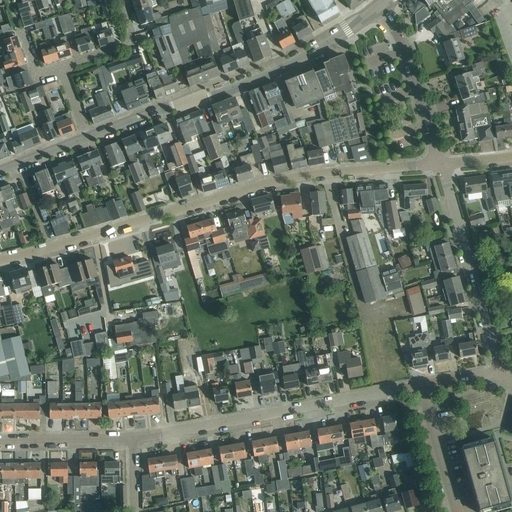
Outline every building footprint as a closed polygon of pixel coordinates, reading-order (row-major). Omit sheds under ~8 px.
[(24,27),(34,24),(30,12),(27,3),(35,0),(21,0),(22,3),(17,5),(24,27)] [(35,0),(38,11),(49,8),(46,0),(35,0)] [(74,0),(76,4),(78,9),(87,6),(85,0),(74,0)] [(136,12),(151,7),(153,6),(151,0),(132,0),(133,1),(136,12)] [(198,0),(199,3),(200,7),(203,16),(210,14),(218,12),(229,9),(235,7),(232,0),(198,0)] [(234,0),(240,21),(256,16),(250,0),(234,0)] [(278,0),(274,2),(283,18),(295,11),(294,9),(297,7),(294,2),(291,4),(289,0),(286,0),(282,3),(280,0),(278,0)] [(307,0),(321,24),(340,13),(332,0),(307,0)] [(344,0),(350,6),(353,10),(365,0),(344,0)] [(450,26),(469,11),(462,3),(464,2),(462,0),(423,0),(429,7),(432,4),(441,15),(439,16),(445,24),(447,22),(450,26)] [(113,18),(108,2),(101,4),(106,20),(113,18)] [(187,7),(188,11),(200,7),(199,3),(187,7)] [(140,25),(155,21),(161,19),(161,18),(159,13),(153,14),(151,7),(136,12),(140,25)] [(203,16),(200,7),(188,11),(183,13),(169,17),(172,33),(183,63),(181,64),(184,73),(190,87),(198,84),(199,83),(199,82),(208,78),(210,78),(210,79),(220,76),(216,66),(212,52),(213,52),(203,16)] [(64,15),(69,32),(75,30),(70,13),(64,15)] [(203,16),(213,52),(220,49),(214,31),(214,28),(211,19),(210,14),(203,16)] [(58,17),(63,34),(69,32),(64,15),(58,17)] [(170,24),(168,16),(161,18),(161,19),(155,21),(158,28),(170,24)] [(293,29),(299,40),(312,33),(305,22),(302,16),(297,19),(300,25),(293,29)] [(282,50),(295,42),(288,30),(282,18),(273,23),(280,34),(275,37),(282,50)] [(47,20),(48,26),(49,29),(52,38),(58,36),(55,27),(54,24),(52,24),(51,19),(47,20)] [(436,20),(428,26),(433,33),(435,31),(444,43),(451,63),(460,60),(464,59),(458,40),(462,38),(463,39),(478,34),(477,31),(475,26),(474,26),(460,31),(448,35),(441,26),(443,25),(438,19),(436,20)] [(36,30),(48,26),(47,20),(34,24),(36,30)] [(231,47),(240,68),(249,65),(246,55),(242,46),(247,44),(239,21),(234,23),(232,27),(238,44),(231,47)] [(95,26),(91,27),(93,35),(97,34),(98,37),(97,37),(98,38),(101,47),(114,43),(110,30),(108,22),(101,24),(103,29),(96,31),(95,26)] [(155,39),(171,33),(170,24),(158,28),(152,30),(155,39)] [(75,36),(77,44),(80,53),(93,49),(89,36),(87,29),(80,31),(81,34),(75,36)] [(248,42),(256,62),(271,56),(264,36),(263,36),(262,32),(256,34),(255,30),(245,34),(248,42)] [(171,33),(155,39),(163,60),(162,60),(162,61),(163,61),(167,69),(181,64),(183,63),(172,33),(171,33)] [(0,48),(6,47),(8,54),(21,50),(17,37),(4,41),(0,42),(0,48)] [(62,45),(55,47),(58,60),(72,56),(69,46),(68,43),(66,37),(60,38),(62,45)] [(48,50),(46,43),(40,45),(42,51),(46,64),(58,60),(55,47),(48,50)] [(220,60),(225,74),(240,68),(231,47),(222,50),(225,58),(220,60)] [(21,50),(8,54),(10,62),(3,64),(5,69),(11,67),(11,68),(25,64),(21,50)] [(139,55),(132,57),(137,73),(144,71),(139,55)] [(297,76),(285,80),(296,109),(302,107),(303,110),(317,105),(321,119),(322,123),(328,122),(334,144),(348,141),(359,138),(353,115),(351,116),(348,105),(356,102),(352,91),(354,91),(347,73),(350,72),(343,56),(323,64),(324,65),(317,68),(318,70),(314,72),(313,69),(301,74),(302,76),(298,78),(297,76)] [(459,89),(459,90),(473,85),(471,78),(482,75),(480,69),(485,68),(483,61),(471,65),(473,71),(455,77),(457,83),(455,85),(456,89),(459,89)] [(89,111),(94,124),(114,116),(111,107),(106,92),(108,91),(104,78),(102,69),(101,67),(97,68),(94,69),(94,70),(93,70),(94,75),(98,74),(100,81),(102,89),(95,91),(96,95),(95,95),(100,107),(89,111)] [(154,92),(157,100),(165,97),(156,72),(155,70),(144,75),(151,93),(154,92)] [(156,72),(165,97),(180,91),(173,74),(168,76),(166,71),(163,70),(156,72)] [(6,79),(8,84),(9,87),(10,89),(12,90),(14,90),(18,89),(32,85),(27,71),(14,75),(14,76),(6,79)] [(137,103),(138,107),(150,102),(146,92),(149,91),(144,78),(132,83),(133,83),(140,102),(137,103)] [(60,88),(57,81),(42,87),(44,94),(60,88)] [(287,101),(282,88),(278,89),(275,82),(263,87),(266,97),(267,100),(274,97),(277,103),(282,101),(282,102),(279,103),(288,125),(295,122),(287,101)] [(122,95),(128,111),(138,107),(137,103),(140,102),(133,83),(127,85),(130,92),(122,95)] [(479,94),(476,84),(473,85),(459,90),(457,91),(459,95),(461,95),(464,106),(486,102),(490,100),(488,93),(484,94),(483,93),(479,94)] [(247,93),(251,102),(255,116),(257,115),(262,128),(274,124),(269,111),(269,110),(264,97),(260,88),(247,93)] [(36,89),(28,91),(31,99),(39,96),(36,89)] [(27,91),(19,94),(26,113),(34,110),(30,99),(31,99),(28,91),(27,92),(27,91)] [(504,127),(505,137),(511,136),(511,126),(510,117),(510,111),(506,112),(505,103),(504,95),(499,96),(501,104),(500,104),(502,113),(494,115),(494,119),(503,118),(504,127)] [(240,110),(235,98),(223,102),(231,122),(237,119),(238,123),(243,121),(248,133),(248,135),(254,132),(254,131),(249,118),(246,108),(240,110)] [(216,134),(215,134),(216,136),(217,135),(222,133),(220,126),(231,122),(223,102),(212,106),(217,119),(211,121),(216,134)] [(479,142),(493,139),(490,126),(486,102),(464,106),(455,107),(462,142),(474,139),(479,138),(479,142)] [(45,132),(48,141),(59,138),(55,128),(53,122),(56,121),(51,109),(42,112),(47,123),(42,125),(45,132)] [(202,111),(190,115),(195,128),(198,135),(209,130),(202,111)] [(57,124),(58,127),(61,136),(75,131),(68,113),(62,116),(64,121),(57,124)] [(0,116),(0,123),(3,133),(10,130),(5,115),(0,116)] [(198,135),(195,128),(190,115),(175,121),(184,144),(192,141),(191,138),(198,135)] [(315,131),(320,148),(334,144),(328,122),(322,123),(307,127),(299,129),(300,135),(315,131)] [(295,123),(287,126),(276,130),(278,136),(289,132),(289,131),(297,128),(295,123)] [(495,123),(495,129),(497,139),(505,137),(504,127),(502,128),(502,123),(495,123)] [(16,130),(23,151),(41,144),(36,130),(35,130),(33,124),(16,130)] [(178,167),(188,163),(186,158),(180,142),(174,145),(166,124),(153,129),(160,145),(166,142),(168,147),(170,146),(178,167)] [(12,145),(15,154),(23,151),(16,130),(15,130),(15,128),(10,130),(13,137),(9,138),(12,145)] [(153,147),(160,145),(153,129),(141,134),(143,140),(137,142),(143,157),(155,152),(153,147)] [(4,134),(0,135),(0,159),(9,156),(4,143),(7,142),(4,134)] [(212,161),(220,157),(224,156),(217,135),(216,136),(215,134),(204,138),(212,161)] [(265,136),(257,139),(259,144),(261,149),(269,146),(268,143),(273,141),(271,134),(265,136)] [(143,157),(137,142),(135,136),(122,141),(131,165),(129,166),(136,183),(145,180),(134,153),(140,151),(143,157)] [(359,138),(348,141),(349,148),(360,145),(359,138)] [(248,145),(246,139),(238,142),(240,148),(248,145)] [(292,142),(291,139),(285,140),(290,161),(292,170),(299,168),(295,150),(294,150),(292,142)] [(295,150),(299,168),(308,166),(305,157),(304,154),(303,148),(301,148),(300,140),(292,142),(294,150),(295,150)] [(103,148),(107,157),(111,167),(126,162),(122,152),(118,142),(103,148)] [(239,183),(253,178),(250,165),(256,164),(263,162),(260,151),(262,151),(261,149),(259,144),(251,146),(253,153),(240,157),(243,167),(235,169),(239,183)] [(272,160),(275,174),(288,171),(282,149),(274,151),(273,148),(269,150),(271,160),(272,160)] [(97,150),(87,154),(98,183),(99,183),(99,185),(105,183),(98,165),(103,164),(97,150)] [(307,152),(309,166),(324,163),(322,150),(307,152)] [(203,151),(193,155),(195,161),(206,157),(203,151)] [(98,183),(87,154),(77,158),(83,172),(88,170),(90,176),(85,178),(89,187),(98,183)] [(198,172),(204,193),(216,189),(212,174),(206,176),(203,167),(198,168),(195,161),(193,155),(186,158),(188,163),(192,174),(198,172)] [(212,174),(216,189),(229,185),(224,168),(229,167),(226,157),(226,155),(224,156),(220,157),(221,162),(215,163),(218,173),(212,174)] [(72,160),(62,164),(74,194),(79,192),(76,184),(81,183),(76,169),(72,160)] [(74,194),(62,164),(52,168),(58,183),(62,181),(68,196),(69,200),(66,201),(69,207),(77,204),(74,194)] [(150,177),(164,172),(162,166),(148,171),(150,177)] [(32,176),(35,185),(40,196),(55,190),(51,179),(47,170),(32,176)] [(164,174),(167,181),(170,190),(178,187),(182,199),(191,196),(190,194),(195,192),(191,183),(188,175),(176,180),(173,171),(164,174)] [(511,199),(511,171),(491,175),(493,185),(494,193),(496,201),(508,200),(508,198),(510,198),(511,199)] [(483,200),(487,199),(490,209),(495,208),(492,198),(491,198),(490,188),(486,189),(484,176),(464,179),(466,195),(482,192),(483,200)] [(10,184),(0,187),(0,189),(10,213),(15,211),(11,199),(16,198),(13,192),(14,191),(13,189),(13,190),(10,184)] [(375,187),(373,187),(375,206),(380,205),(380,200),(388,200),(387,184),(375,185),(375,187)] [(403,186),(405,210),(415,209),(414,199),(419,198),(419,196),(427,195),(426,184),(403,186)] [(356,187),(355,187),(356,188),(357,193),(357,194),(358,200),(358,201),(360,206),(360,207),(361,212),(361,213),(362,213),(366,213),(368,213),(376,212),(375,206),(373,187),(375,187),(375,185),(363,186),(356,187)] [(0,216),(0,224),(2,230),(15,225),(11,217),(9,213),(10,213),(0,189),(0,206),(3,215),(0,216)] [(347,244),(365,304),(386,298),(373,254),(363,220),(362,219),(361,219),(360,209),(357,210),(356,203),(353,203),(352,189),(340,191),(342,205),(347,205),(348,219),(354,219),(354,221),(351,221),(352,225),(353,227),(352,227),(354,235),(346,238),(347,244)] [(134,200),(138,213),(146,210),(139,191),(131,194),(134,200)] [(311,194),(312,204),(313,215),(326,213),(325,202),(323,192),(311,194)] [(19,196),(24,210),(31,207),(26,193),(19,196)] [(251,200),(255,214),(274,209),(271,195),(251,200)] [(299,195),(281,197),(282,207),(283,214),(286,213),(286,216),(293,215),(293,218),(301,218),(300,205),(299,195)] [(438,210),(435,198),(426,200),(429,213),(438,210)] [(122,202),(121,201),(116,203),(114,199),(106,203),(113,221),(120,219),(120,218),(127,216),(122,202)] [(395,201),(385,203),(387,213),(385,213),(389,231),(403,228),(402,222),(399,222),(397,211),(395,201)] [(82,214),(87,228),(101,224),(95,209),(93,203),(86,206),(88,212),(82,214)] [(95,209),(101,224),(112,221),(107,207),(103,208),(103,206),(95,209)] [(249,239),(254,238),(255,242),(258,241),(252,219),(246,221),(243,210),(226,215),(229,225),(232,235),(240,233),(242,233),(246,232),(246,231),(247,231),(249,239)] [(10,213),(9,213),(11,217),(15,225),(20,223),(16,211),(10,213)] [(398,213),(403,224),(411,222),(407,211),(399,212),(398,213)] [(483,214),(479,215),(469,218),(471,226),(485,222),(488,221),(486,213),(483,214)] [(50,221),(56,237),(71,233),(65,216),(50,221)] [(213,219),(200,223),(206,244),(213,242),(214,244),(219,243),(221,252),(224,260),(231,258),(223,229),(217,230),(216,229),(213,219)] [(265,235),(261,220),(253,222),(257,237),(265,235)] [(190,260),(194,271),(196,279),(202,277),(197,259),(193,247),(206,244),(200,223),(187,227),(190,239),(185,240),(184,240),(190,260)] [(430,251),(433,261),(452,256),(449,243),(440,245),(439,240),(429,243),(425,244),(427,252),(430,251)] [(253,251),(260,249),(258,241),(250,243),(253,251)] [(156,248),(159,258),(161,264),(176,260),(171,244),(156,248)] [(322,245),(316,246),(323,269),(328,268),(322,245)] [(323,269),(316,246),(301,250),(308,274),(323,269)] [(204,256),(208,270),(214,268),(210,255),(204,256)] [(336,259),(333,260),(334,264),(337,263),(337,264),(343,263),(341,255),(335,256),(336,259)] [(406,256),(398,260),(402,268),(410,265),(406,256)] [(433,272),(435,279),(449,275),(448,270),(456,268),(452,256),(433,261),(436,271),(433,272)] [(130,257),(113,262),(118,276),(132,272),(134,281),(153,275),(149,261),(133,265),(130,257)] [(84,262),(81,263),(86,280),(87,280),(89,286),(95,284),(96,289),(101,288),(99,278),(98,276),(97,276),(92,260),(91,260),(91,258),(84,260),(84,262)] [(50,267),(47,267),(52,285),(58,283),(60,288),(70,285),(65,268),(59,270),(58,264),(57,265),(56,262),(49,264),(50,267)] [(71,266),(65,268),(70,285),(76,283),(86,280),(81,263),(78,264),(78,262),(71,264),(72,266),(71,266)] [(52,285),(47,267),(44,268),(43,266),(37,268),(37,270),(36,271),(44,298),(55,294),(52,285)] [(156,268),(160,284),(167,282),(162,266),(156,268)] [(15,290),(16,294),(22,293),(23,293),(32,290),(32,288),(40,286),(36,271),(28,274),(26,269),(10,273),(15,290)] [(396,269),(380,273),(386,293),(402,289),(396,269)] [(238,280),(242,291),(270,283),(267,272),(238,280)] [(442,290),(444,296),(462,290),(458,277),(444,281),(446,289),(442,290)] [(435,279),(421,283),(422,289),(437,285),(435,279)] [(404,286),(406,290),(406,291),(419,286),(418,286),(421,285),(419,281),(404,286)] [(5,317),(7,326),(17,324),(13,306),(12,305),(0,307),(0,305),(0,297),(5,297),(4,288),(5,288),(5,286),(3,286),(2,282),(0,282),(0,316),(2,316),(0,310),(3,310),(4,317),(5,317)] [(167,282),(160,284),(165,302),(179,300),(177,289),(169,290),(167,282)] [(242,291),(239,283),(220,288),(222,297),(242,291)] [(406,291),(406,290),(405,290),(412,316),(426,312),(419,286),(406,291)] [(462,290),(444,296),(445,300),(449,299),(451,307),(465,302),(462,290)] [(161,308),(159,298),(147,301),(149,311),(161,308)] [(85,301),(87,307),(94,305),(92,299),(85,301)] [(207,304),(209,310),(225,306),(223,299),(214,301),(214,302),(207,304)] [(425,300),(428,308),(429,316),(444,313),(443,305),(430,308),(427,299),(425,300)] [(24,318),(20,304),(13,306),(17,324),(28,321),(27,317),(24,318)] [(91,313),(90,307),(77,311),(79,317),(91,313)] [(76,316),(74,309),(68,311),(70,317),(76,316)] [(462,317),(460,309),(447,311),(449,320),(462,317)] [(134,323),(115,326),(116,334),(117,344),(129,343),(129,346),(153,342),(150,320),(158,319),(157,311),(143,313),(144,321),(138,322),(138,323),(134,324),(134,323)] [(427,330),(424,315),(416,317),(413,318),(414,323),(420,322),(422,331),(427,330)] [(442,322),(444,338),(452,337),(449,321),(442,322)] [(106,332),(95,334),(98,353),(110,351),(106,332)] [(415,369),(422,368),(421,365),(428,364),(425,348),(431,347),(428,332),(415,335),(416,342),(409,343),(413,366),(414,366),(415,369)] [(328,337),(330,347),(338,345),(336,333),(328,334),(328,337)] [(458,343),(459,348),(460,358),(478,354),(474,333),(469,334),(471,343),(465,344),(465,342),(462,340),(459,341),(458,343)] [(0,380),(31,381),(29,366),(21,337),(2,341),(1,335),(0,335),(0,380)] [(61,336),(55,338),(59,350),(65,349),(61,336)] [(434,349),(435,352),(436,362),(451,359),(447,340),(441,341),(442,348),(434,349)] [(274,355),(285,353),(283,341),(272,343),(274,355)] [(31,342),(25,344),(27,351),(33,350),(31,342)] [(95,354),(93,342),(83,344),(85,356),(95,354)] [(262,363),(261,358),(262,357),(260,345),(248,347),(250,360),(252,359),(253,364),(262,363)] [(71,348),(65,350),(67,358),(73,356),(71,348)] [(114,351),(116,363),(128,361),(126,349),(114,351)] [(337,353),(338,358),(340,368),(347,367),(349,378),(362,376),(359,358),(351,359),(349,350),(337,353)] [(222,352),(202,356),(205,375),(215,373),(213,363),(214,363),(214,362),(224,360),(222,352)] [(305,352),(298,353),(300,363),(300,366),(304,365),(307,362),(305,352)] [(320,383),(332,381),(330,366),(333,365),(331,353),(315,356),(320,383)] [(104,375),(106,393),(111,393),(109,374),(109,369),(116,369),(114,354),(102,356),(104,375)] [(304,365),(305,371),(308,386),(320,383),(315,356),(306,358),(307,362),(304,365)] [(86,359),(87,367),(100,367),(99,358),(86,359)] [(232,361),(227,362),(229,374),(233,373),(239,372),(237,364),(233,365),(232,361)] [(243,363),(245,374),(253,373),(251,362),(243,363)] [(285,390),(300,387),(297,375),(301,374),(300,363),(282,366),(284,376),(282,376),(285,390)] [(267,372),(259,373),(258,375),(261,394),(263,394),(263,396),(269,395),(269,393),(277,391),(275,380),(278,379),(277,372),(269,373),(267,372)] [(173,395),(173,400),(175,410),(188,407),(182,374),(182,375),(175,376),(178,395),(173,395)] [(188,374),(182,374),(188,407),(200,405),(198,391),(191,392),(189,387),(190,387),(189,379),(188,374)] [(240,374),(229,376),(231,385),(235,384),(237,399),(252,396),(250,381),(242,383),(242,382),(240,374)] [(48,394),(57,393),(56,379),(48,380),(48,394)] [(75,404),(76,418),(88,418),(88,404),(82,404),(82,381),(75,381),(75,404)] [(169,383),(162,384),(164,396),(171,395),(169,383)] [(215,403),(222,401),(222,403),(228,402),(228,400),(229,400),(227,388),(219,389),(218,383),(212,384),(215,403)] [(126,402),(120,402),(122,416),(135,415),(133,401),(132,395),(125,396),(126,402)] [(27,404),(27,419),(40,419),(40,415),(46,415),(45,405),(45,397),(40,397),(40,400),(34,400),(34,404),(27,404)] [(146,399),(147,414),(160,412),(158,398),(146,399)] [(133,401),(135,415),(147,414),(146,399),(133,401)] [(107,404),(108,408),(109,418),(122,416),(120,402),(107,404)] [(2,404),(2,419),(15,419),(15,404),(2,404)] [(15,404),(15,419),(27,419),(27,404),(15,404)] [(50,404),(50,419),(63,419),(63,404),(50,404)] [(63,404),(63,419),(76,418),(75,404),(63,404)] [(88,404),(88,418),(101,418),(101,404),(88,404)] [(385,435),(381,436),(383,446),(389,445),(387,437),(392,436),(393,441),(399,440),(395,416),(382,418),(385,435)] [(362,422),(365,443),(366,443),(364,436),(370,435),(372,448),(383,446),(381,436),(377,436),(374,419),(362,422)] [(353,441),(348,441),(351,456),(351,457),(359,455),(357,445),(365,443),(362,422),(349,424),(352,438),(353,438),(353,441)] [(342,425),(329,428),(332,442),(338,441),(344,440),(343,435),(342,425)] [(319,442),(315,443),(316,452),(333,449),(332,442),(329,428),(317,430),(319,440),(319,442)] [(297,434),(299,448),(312,446),(311,441),(309,431),(297,434)] [(288,453),(283,453),(284,460),(285,460),(289,459),(288,456),(300,454),(299,448),(297,434),(284,436),(287,450),(288,453)] [(276,437),(264,440),(266,454),(279,452),(278,447),(276,437)] [(254,456),(258,455),(259,463),(268,462),(266,454),(264,440),(252,442),(253,452),(254,456)] [(480,511),(511,502),(494,442),(463,451),(480,511)] [(244,443),(232,446),(234,460),(246,458),(244,443)] [(219,448),(221,458),(222,462),(234,460),(232,446),(219,448)] [(211,449),(198,452),(201,466),(214,463),(211,449)] [(194,467),(194,468),(195,476),(202,475),(201,466),(198,452),(186,454),(188,464),(189,468),(194,467)] [(405,461),(407,468),(415,466),(411,452),(404,454),(404,453),(391,456),(394,464),(405,461)] [(283,453),(279,454),(280,461),(278,461),(281,479),(288,478),(285,460),(284,460),(283,453)] [(322,453),(317,454),(317,456),(320,471),(327,470),(324,453),(322,453)] [(176,455),(162,457),(164,471),(171,469),(172,475),(178,474),(178,469),(176,455)] [(313,457),(310,457),(312,473),(320,471),(317,456),(313,457)] [(142,479),(142,492),(155,490),(154,478),(164,476),(164,471),(162,457),(147,459),(149,473),(150,473),(150,475),(142,476),(142,479)] [(373,460),(375,467),(382,465),(380,458),(373,460)] [(247,476),(254,475),(251,460),(244,461),(247,476)] [(105,475),(101,475),(101,484),(120,483),(120,462),(105,463),(105,475)] [(68,494),(74,494),(73,476),(68,476),(68,463),(51,463),(51,477),(59,476),(59,484),(67,484),(68,494)] [(97,463),(80,463),(80,476),(73,476),(74,511),(81,511),(81,485),(85,485),(85,486),(88,486),(88,485),(97,485),(97,463)] [(9,479),(15,479),(15,464),(3,464),(3,479),(3,484),(9,484),(9,479)] [(15,484),(28,484),(28,464),(15,464),(15,479),(15,484)] [(28,464),(28,484),(28,479),(41,479),(41,464),(28,464)] [(225,464),(218,465),(220,481),(221,481),(228,480),(225,464)] [(367,464),(358,466),(361,476),(370,473),(367,464)] [(218,465),(211,467),(215,491),(222,490),(221,481),(220,481),(218,465)] [(302,467),(287,470),(289,478),(304,475),(302,467)] [(330,482),(335,480),(332,471),(327,472),(330,482)] [(381,489),(377,475),(370,477),(374,491),(381,489)] [(399,485),(397,475),(389,477),(392,487),(399,485)] [(193,476),(186,478),(190,499),(191,499),(197,498),(193,476)] [(254,478),(255,484),(264,483),(263,476),(260,477),(254,478)] [(186,478),(180,479),(184,501),(191,500),(191,499),(190,499),(186,478)] [(276,483),(266,484),(267,494),(277,492),(276,483)] [(326,495),(327,508),(334,507),(332,494),(331,487),(328,487),(327,483),(324,484),(325,488),(326,495)] [(340,485),(344,499),(350,498),(346,484),(340,485)] [(402,494),(403,499),(406,508),(418,505),(417,498),(419,497),(417,490),(415,484),(408,486),(410,491),(402,494)] [(101,509),(101,510),(104,510),(108,510),(120,510),(120,511),(127,511),(126,486),(120,486),(120,507),(108,507),(107,486),(101,486),(101,509)] [(41,499),(41,489),(28,489),(29,499),(41,499)] [(383,498),(385,504),(387,511),(392,511),(401,510),(398,500),(395,489),(389,491),(390,496),(383,498)] [(316,494),(317,506),(314,506),(315,511),(324,511),(322,493),(316,494)] [(367,511),(382,511),(377,494),(371,496),(372,502),(365,504),(367,511)] [(16,510),(16,511),(27,511),(27,508),(28,508),(26,501),(16,503),(16,510)] [(2,511),(10,511),(10,502),(3,502),(3,503),(2,511)]
